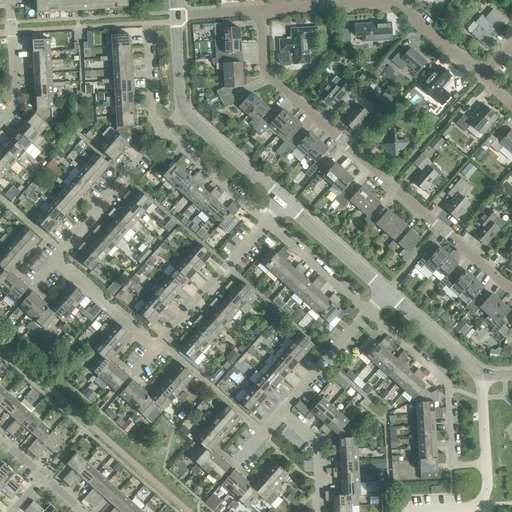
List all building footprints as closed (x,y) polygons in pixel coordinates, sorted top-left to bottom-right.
[(48,15),(47,0),(35,0),(36,13),(46,12),(46,15),(48,15)] [(47,0),(48,15),(50,14),(50,12),(59,11),(58,0),(47,0)] [(58,0),(59,11),(69,11),(69,13),(71,13),(70,0),(58,0)] [(70,0),(71,13),(73,13),(73,11),(82,10),(81,0),(70,0)] [(81,0),(82,10),(91,9),(91,12),(94,12),(92,0),(81,0)] [(92,0),(94,12),(96,12),(96,9),(105,9),(104,0),(92,0)] [(104,0),(105,9),(114,8),(114,10),(116,10),(115,0),(104,0)] [(115,0),(116,10),(119,10),(119,8),(128,7),(127,0),(115,0)] [(471,34),(486,47),(493,39),(489,36),(496,29),(498,31),(506,22),(492,10),(485,18),(481,15),(474,23),(478,26),(471,34)] [(221,34),(221,41),(240,40),(239,28),(226,29),(226,23),(213,24),(214,34),(221,34)] [(354,25),(355,30),(355,36),(361,36),(362,42),(391,40),(390,23),(354,25)] [(317,34),(317,28),(290,29),(291,40),(279,40),(280,52),(280,54),(277,55),(278,61),(279,63),(281,65),(283,66),(285,66),(290,66),(290,65),(309,63),(307,35),(317,34)] [(350,30),(342,30),(343,48),(351,48),(350,30)] [(112,47),(131,46),(131,44),(129,44),(128,34),(119,35),(112,35),(111,35),(112,47)] [(30,50),(30,52),(50,51),(49,39),(32,40),(32,50),(30,50)] [(214,41),(215,59),(228,58),(228,53),(240,52),(240,40),(221,41),(214,41)] [(112,59),(132,57),(131,46),(112,47),(112,57),(112,59)] [(399,51),(391,61),(401,71),(406,65),(416,74),(426,62),(411,48),(404,55),(399,51)] [(30,52),(31,64),(50,62),(50,60),(50,51),(30,52)] [(113,70),(133,69),(132,57),(112,59),(112,61),(113,70)] [(223,69),(224,76),(242,75),(241,63),(228,63),(228,58),(215,59),(216,69),(223,69)] [(31,64),(31,75),(51,74),(51,64),(50,62),(31,64)] [(373,74),(377,78),(384,69),(380,65),(373,74)] [(388,66),(381,74),(388,80),(394,72),(388,66)] [(438,66),(428,78),(427,77),(423,82),(424,82),(420,87),(432,98),(432,97),(441,105),(449,96),(440,88),(446,81),(448,83),(451,79),(450,78),(451,77),(438,66)] [(114,81),(133,80),(133,69),(113,70),(113,79),(114,81)] [(34,77),(34,86),(52,85),(52,83),(51,74),(31,75),(31,77),(34,77)] [(242,75),(224,76),(224,87),(216,91),(224,107),(235,102),(230,91),(230,88),(243,87),(242,75)] [(114,93),(134,91),(133,80),(114,81),(114,83),(114,93)] [(349,90),(350,89),(341,81),(336,87),(330,82),(329,84),(327,84),(325,87),(325,89),(318,97),(327,105),(336,95),(341,99),(343,97),(349,90)] [(33,95),(33,98),(53,97),(52,87),(52,85),(34,86),(35,95),(33,95)] [(349,90),(343,97),(348,101),(354,94),(349,90)] [(115,102),(115,104),(132,103),(132,94),(134,94),(134,91),(114,93),(115,102)] [(239,107),(248,115),(260,101),(251,93),(239,107)] [(36,109),(36,112),(51,117),(51,108),(53,108),(53,97),(33,98),(33,100),(35,100),(36,109)] [(208,99),(202,102),(206,109),(211,106),(208,99)] [(260,135),(266,128),(269,126),(268,126),(260,119),(269,109),(260,101),(248,115),(257,122),(252,128),(260,135)] [(115,106),(116,115),(136,114),(135,112),(133,112),(132,103),(115,104),(115,106)] [(481,104),(468,119),(463,115),(455,124),(464,132),(470,125),(482,135),(497,118),(481,104)] [(358,105),(344,120),(354,129),(357,126),(363,131),(375,117),(369,112),(367,113),(358,105)] [(275,136),(280,131),(292,118),(283,110),(268,126),(269,126),(266,128),(275,136)] [(26,119),(25,121),(40,134),(47,125),(46,123),(51,117),(36,112),(35,114),(34,114),(28,121),(26,119)] [(116,127),(116,129),(131,135),(130,126),(134,126),(133,117),(136,117),(136,114),(116,115),(116,127)] [(433,117),(428,123),(432,126),(439,119),(435,115),(433,117)] [(284,144),(288,148),(297,138),(293,135),(301,126),(292,118),(280,131),(289,139),(284,144)] [(25,121),(17,129),(32,142),(33,141),(40,134),(25,121)] [(17,129),(10,138),(25,151),(31,144),(32,142),(17,129)] [(115,131),(107,140),(122,153),(124,152),(122,150),(128,143),(125,141),(131,135),(116,129),(115,131)] [(503,147),(511,155),(511,131),(511,130),(503,140),(498,136),(495,139),(489,146),(497,153),(503,147)] [(371,144),(376,149),(379,145),(384,149),(384,151),(387,153),(389,153),(392,156),(396,156),(406,145),(406,140),(396,141),(395,131),(390,132),(388,134),(379,135),(371,144)] [(297,146),(306,154),(318,141),(309,133),(301,142),(297,138),(288,148),(293,152),(297,146)] [(244,135),(240,140),(244,144),(249,139),(244,135)] [(491,135),(483,144),(487,148),(489,146),(495,139),(491,135)] [(10,141),(4,148),(17,160),(18,158),(25,151),(10,138),(8,140),(10,141)] [(122,153),(107,140),(99,149),(114,162),(122,153)] [(318,141),(306,154),(315,162),(327,149),(318,141)] [(158,173),(167,180),(184,162),(180,158),(175,164),(170,160),(175,154),(168,147),(162,153),(167,157),(161,164),(164,166),(158,173)] [(0,159),(9,168),(16,161),(17,160),(4,148),(0,152),(0,159)] [(88,162),(103,175),(111,166),(96,153),(88,162)] [(425,158),(417,167),(421,171),(413,181),(424,191),(431,183),(435,186),(441,179),(438,175),(441,172),(425,158)] [(0,159),(0,175),(2,177),(9,168),(0,159)] [(52,160),(45,168),(50,173),(57,164),(52,160)] [(81,170),(94,182),(100,175),(102,177),(103,175),(88,162),(82,169),(81,170)] [(167,180),(175,188),(187,175),(182,171),(187,165),(184,162),(167,180)] [(323,177),(332,185),(344,171),(334,163),(325,174),(321,171),(311,182),(315,186),(323,177)] [(469,163),(460,173),(467,180),(476,170),(469,163)] [(305,174),(309,177),(317,168),(313,164),(305,174)] [(73,179),(88,192),(90,190),(88,189),(94,182),(81,170),(79,172),(73,179)] [(334,200),(339,204),(348,192),(344,189),(353,179),(344,171),(332,185),(341,193),(334,200)] [(175,188),(184,196),(201,177),(197,173),(192,179),(187,175),(175,188)] [(37,177),(32,182),(37,186),(42,181),(37,177)] [(184,196),(193,203),(204,190),(199,186),(204,180),(201,177),(184,196)] [(453,198),(452,199),(443,208),(456,219),(469,204),(461,197),(471,187),(461,178),(447,194),(448,194),(453,198)] [(66,187),(79,199),(85,192),(86,194),(88,192),(73,179),(67,186),(66,187)] [(511,187),(505,181),(500,186),(507,193),(511,188),(511,187)] [(295,183),(291,187),(296,192),(300,188),(295,183)] [(58,196),(73,209),(74,207),(73,206),(79,199),(66,187),(64,189),(58,196)] [(349,200),(358,208),(370,195),(361,187),(353,196),(348,192),(339,204),(343,207),(349,200)] [(193,203),(201,211),(218,192),(214,189),(209,194),(204,190),(193,203)] [(129,191),(125,195),(144,211),(152,203),(139,191),(134,196),(129,191)] [(201,211),(210,218),(221,205),(216,201),(221,195),(218,192),(201,211)] [(128,203),(124,208),(137,220),(144,211),(125,195),(122,198),(128,203)] [(362,221),(367,225),(375,216),(371,212),(379,203),(370,195),(358,208),(367,216),(362,221)] [(507,195),(502,200),(507,204),(511,199),(507,195)] [(52,203),(50,204),(64,216),(70,209),(71,211),(73,209),(58,196),(52,203)] [(50,204),(49,206),(43,213),(58,226),(59,224),(58,223),(64,216),(50,204)] [(210,218),(218,226),(235,207),(231,204),(226,210),(221,205),(210,218)] [(235,207),(218,226),(227,234),(239,221),(233,216),(238,210),(235,207)] [(114,208),(110,212),(129,228),(137,220),(124,208),(119,213),(114,208)] [(326,209),(322,214),(326,218),(330,213),(326,209)] [(473,235),(480,241),(485,245),(504,223),(487,209),(476,221),(477,221),(477,220),(482,225),(473,235)] [(376,224),(385,232),(396,218),(387,210),(379,219),(375,216),(367,225),(371,229),(376,224)] [(113,220),(109,225),(122,237),(129,228),(110,212),(107,215),(113,220)] [(58,226),(43,213),(35,222),(48,233),(54,226),(56,228),(58,226)] [(392,250),(398,243),(402,239),(397,235),(405,226),(396,218),(385,232),(393,239),(387,246),(392,250)] [(98,225),(95,229),(114,245),(122,237),(109,225),(104,230),(98,225)] [(25,227),(17,235),(32,249),(39,240),(25,227)] [(98,238),(94,242),(107,254),(114,245),(95,229),(92,232),(98,238)] [(398,243),(404,249),(399,254),(403,257),(401,259),(406,263),(416,252),(411,248),(420,238),(410,230),(402,239),(398,243)] [(17,235),(9,244),(24,257),(32,249),(17,235)] [(511,240),(500,253),(510,262),(511,260),(511,240)] [(83,242),(80,246),(99,263),(107,254),(94,242),(89,247),(83,242)] [(198,243),(190,252),(203,263),(211,254),(198,243)] [(9,244),(2,252),(17,266),(24,257),(9,244)] [(99,263),(80,246),(77,249),(83,255),(78,260),(91,271),(99,263)] [(146,247),(141,254),(145,258),(151,252),(146,247)] [(260,263),(269,271),(285,252),(282,248),(277,254),(271,250),(269,252),(262,261),(260,263)] [(427,261),(436,269),(448,255),(439,248),(430,257),(426,253),(416,264),(421,268),(427,261)] [(267,250),(259,258),(262,261),(269,252),(267,250)] [(0,254),(0,266),(7,273),(13,266),(15,267),(17,266),(2,252),(0,254)] [(190,252),(183,260),(196,272),(203,263),(190,252)] [(269,271),(277,278),(289,265),(284,261),(289,255),(285,252),(269,271)] [(441,290),(444,286),(453,277),(449,273),(457,264),(448,255),(436,269),(444,276),(436,285),(441,290)] [(151,256),(147,260),(153,264),(156,261),(154,259),(151,256)] [(183,260),(175,269),(188,280),(196,272),(183,260)] [(277,278),(286,286),(303,267),(299,264),(294,269),(289,265),(277,278)] [(0,284),(9,274),(7,273),(0,266),(0,284)] [(286,286),(294,293),(306,280),(301,276),(306,270),(303,267),(286,286)] [(175,269),(167,277),(181,289),(188,280),(175,269)] [(453,284),(462,292),(474,279),(465,271),(457,280),(453,277),(444,286),(448,289),(453,284)] [(0,284),(0,289),(6,295),(19,280),(17,278),(16,280),(9,274),(0,284)] [(294,293),(303,301),(322,279),(319,276),(311,284),(306,280),(294,293)] [(167,277),(160,286),(173,298),(181,289),(167,277)] [(303,301),(311,308),(323,295),(318,291),(326,282),(322,279),(303,301)] [(466,305),(470,309),(479,300),(475,296),(483,287),(474,279),(462,292),(471,300),(466,305)] [(19,280),(6,295),(15,303),(28,288),(19,280)] [(230,281),(227,285),(246,301),(254,293),(241,281),(236,286),(230,281)] [(71,283),(63,291),(78,305),(86,296),(71,283)] [(153,294),(152,295),(165,306),(173,298),(160,286),(159,286),(156,284),(150,291),(153,294)] [(111,285),(107,290),(113,295),(117,290),(111,285)] [(230,293),(226,298),(239,310),(246,301),(227,285),(224,288),(230,293)] [(19,306),(28,314),(41,299),(32,291),(19,306)] [(63,291),(55,300),(70,313),(78,305),(63,291)] [(418,291),(414,296),(419,300),(423,297),(423,295),(418,291)] [(311,308),(320,316),(337,297),(333,294),(328,300),(323,295),(311,308)] [(479,307),(488,315),(500,302),(491,294),(483,303),(479,300),(470,309),(469,311),(473,314),(479,307)] [(152,295),(145,303),(158,315),(165,306),(152,295)] [(337,297),(320,316),(329,324),(335,317),(338,319),(342,314),(342,312),(335,306),(340,300),(337,297)] [(215,298),(212,302),(231,319),(239,310),(226,298),(221,303),(215,298)] [(28,314),(36,321),(48,308),(41,302),(42,301),(41,299),(28,314)] [(55,303),(50,310),(57,316),(56,317),(62,322),(70,313),(55,300),(54,302),(55,303)] [(215,311),(211,315),(224,327),(231,319),(212,302),(209,305),(215,311)] [(500,302),(488,315),(484,320),(492,328),(491,330),(495,334),(505,323),(501,319),(509,310),(500,302)] [(158,315),(145,303),(137,312),(138,313),(150,323),(150,324),(158,315)] [(95,304),(87,313),(89,315),(93,318),(101,310),(95,304)] [(270,306),(263,314),(270,320),(277,312),(270,306)] [(344,314),(352,320),(356,315),(348,307),(344,311),(344,314)] [(440,307),(434,313),(439,318),(443,313),(445,312),(440,307)] [(48,308),(36,321),(45,329),(56,317),(57,316),(50,310),(48,308)] [(298,308),(290,317),(296,323),(305,314),(298,308)] [(138,313),(135,315),(147,326),(150,323),(138,313)] [(443,313),(439,318),(450,328),(454,323),(443,313)] [(200,315),(197,319),(216,336),(224,327),(211,315),(206,320),(200,315)] [(200,328),(195,333),(208,344),(216,336),(197,319),(194,322),(200,328)] [(461,320),(453,329),(461,336),(469,328),(461,320)] [(117,324),(109,333),(124,346),(132,337),(117,324)] [(185,332),(182,336),(201,353),(208,344),(195,333),(191,338),(185,332)] [(109,333),(102,341),(117,354),(124,346),(109,333)] [(300,333),(292,342),(305,353),(313,345),(300,333)] [(201,353),(182,336),(179,340),(185,345),(180,350),(191,360),(193,362),(201,353)] [(368,337),(359,348),(363,351),(372,341),(368,337)] [(362,353),(371,361),(387,342),(384,338),(378,344),(373,340),(372,341),(363,351),(362,353)] [(94,350),(100,355),(107,361),(113,354),(115,356),(117,354),(102,341),(94,350)] [(292,342),(284,350),(297,362),(305,353),(292,342)] [(371,361),(379,368),(391,355),(386,351),(391,345),(387,342),(371,361)] [(242,344),(238,349),(242,353),(246,348),(242,344)] [(284,350),(277,359),(290,371),(297,362),(284,350)] [(229,354),(225,358),(232,364),(235,360),(229,354)] [(379,368),(388,376),(404,357),(401,354),(396,359),(391,355),(379,368)] [(89,368),(98,376),(109,363),(107,361),(100,355),(89,368)] [(388,376),(396,383),(408,370),(403,366),(408,360),(404,357),(388,376)] [(277,359),(269,368),(282,379),(290,371),(277,359)] [(98,376),(106,383),(119,369),(118,367),(116,369),(109,363),(98,376)] [(178,363),(171,372),(185,385),(193,376),(178,363)] [(233,366),(230,370),(233,373),(235,371),(239,374),(240,372),(233,366)] [(269,368),(262,376),(275,388),(282,379),(269,368)] [(119,369),(106,383),(115,391),(128,376),(119,369)] [(219,369),(215,373),(220,378),(223,373),(219,369)] [(396,383),(405,391),(421,372),(418,369),(413,374),(408,370),(396,383)] [(171,372),(163,380),(178,393),(185,385),(171,372)] [(405,391),(415,400),(430,393),(423,388),(425,386),(420,381),(425,375),(421,372),(405,391)] [(262,376),(254,385),(267,396),(275,388),(262,376)] [(119,395),(128,403),(141,388),(132,380),(119,395)] [(163,380),(155,389),(170,402),(178,393),(163,380)] [(366,383),(361,389),(367,395),(373,389),(366,383)] [(0,403),(9,393),(0,385),(0,403)] [(254,385),(247,393),(260,405),(267,396),(254,385)] [(128,403),(136,410),(148,397),(141,391),(143,389),(141,388),(128,403)] [(156,392),(150,399),(157,405),(156,405),(163,411),(170,402),(155,389),(154,390),(156,392)] [(385,390),(380,396),(383,399),(388,393),(385,390)] [(0,414),(4,410),(10,415),(20,403),(9,393),(0,403),(0,414)] [(260,405),(247,393),(239,402),(251,413),(252,414),(260,405)] [(388,393),(383,399),(386,401),(391,396),(388,393)] [(415,400),(416,414),(442,413),(441,408),(433,408),(433,401),(430,402),(430,393),(415,400)] [(148,397),(136,410),(145,418),(156,405),(157,405),(150,399),(148,397)] [(314,414),(319,419),(331,406),(322,398),(321,399),(318,397),(308,409),(309,410),(310,411),(305,417),(309,420),(314,414)] [(294,407),(304,416),(309,410),(308,409),(299,401),(294,407)] [(239,402),(237,405),(249,416),(251,413),(239,402)] [(5,430),(11,435),(31,412),(20,403),(10,415),(15,419),(5,430)] [(226,405),(219,414),(233,427),(241,418),(226,405)] [(319,429),(323,432),(339,413),(331,406),(319,419),(324,423),(319,429)] [(108,408),(104,412),(112,420),(116,415),(108,408)] [(26,429),(31,434),(41,422),(31,412),(11,435),(16,440),(26,429)] [(331,430),(338,436),(347,432),(342,428),(348,421),(339,413),(323,432),(326,435),(331,430)] [(416,414),(417,426),(434,425),(434,418),(442,418),(442,413),(416,414)] [(219,414),(211,423),(226,436),(233,427),(219,414)] [(65,418),(62,422),(67,426),(70,422),(65,418)] [(119,418),(115,422),(121,427),(125,423),(119,418)] [(125,423),(121,427),(126,432),(133,423),(128,419),(125,423)] [(27,450),(32,454),(52,432),(41,422),(31,434),(37,439),(27,450)] [(211,423),(203,431),(218,444),(226,436),(211,423)] [(417,426),(418,437),(443,436),(443,431),(435,431),(434,425),(417,426)] [(196,440),(202,445),(209,451),(215,444),(217,446),(218,444),(203,431),(196,440)] [(52,432),(32,454),(37,459),(47,448),(53,453),(63,441),(52,432)] [(331,446),(331,450),(357,449),(356,437),(347,438),(347,432),(338,436),(339,445),(331,446)] [(418,437),(418,449),(436,447),(435,441),(443,440),(443,436),(418,437)] [(396,438),(390,439),(391,448),(398,448),(398,438),(396,438)] [(191,458),(199,466),(211,453),(209,451),(202,445),(191,458)] [(418,449),(419,460),(444,458),(444,454),(436,454),(436,447),(418,449)] [(339,455),(340,461),(357,460),(357,449),(331,450),(332,455),(339,455)] [(62,480),(67,485),(87,462),(76,453),(66,464),(71,469),(62,480)] [(199,466),(208,473),(221,458),(219,457),(218,459),(211,453),(199,466)] [(221,458),(208,473),(217,481),(230,466),(221,458)] [(444,458),(419,460),(420,479),(438,478),(437,463),(445,463),(444,458)] [(385,459),(375,459),(375,469),(386,469),(385,459)] [(332,468),(333,473),(358,472),(357,460),(340,461),(340,468),(332,468)] [(273,461),(265,470),(280,483),(287,474),(273,461)] [(82,478),(87,483),(98,472),(87,462),(67,485),(72,489),(82,478)] [(117,462),(113,467),(118,471),(122,467),(117,462)] [(3,464),(0,467),(0,480),(16,495),(21,490),(10,480),(15,474),(3,464)] [(221,485),(230,492),(243,478),(234,470),(221,485)] [(265,470),(257,479),(272,492),(280,483),(265,470)] [(88,503),(89,504),(109,481),(98,472),(87,483),(93,488),(81,502),(86,506),(88,503)] [(341,478),(341,484),(359,483),(358,472),(333,473),(333,478),(341,478)] [(230,492),(238,500),(250,487),(243,481),(245,479),(243,478),(230,492)] [(257,482),(252,489),(251,489),(258,495),(264,501),(272,492),(257,479),(256,480),(257,482)] [(0,480),(0,490),(11,500),(16,495),(0,480)] [(103,498),(109,503),(119,491),(109,481),(89,504),(94,508),(103,498)] [(342,491),(330,491),(330,496),(350,495),(359,495),(359,483),(341,484),(342,491)] [(430,487),(431,494),(443,493),(443,486),(430,487)] [(250,487),(238,500),(247,508),(258,495),(251,489),(252,489),(250,487)] [(110,511),(119,511),(130,500),(119,491),(109,503),(115,507),(110,511)] [(333,501),(333,507),(351,506),(350,495),(330,496),(330,491),(324,492),(325,501),(333,501)] [(287,497),(286,498),(297,508),(302,502),(291,493),(287,497)] [(301,493),(298,498),(302,501),(306,497),(301,493)] [(139,511),(141,510),(130,500),(119,511),(139,511)] [(33,501),(28,506),(35,511),(57,511),(49,505),(44,510),(33,501)]
